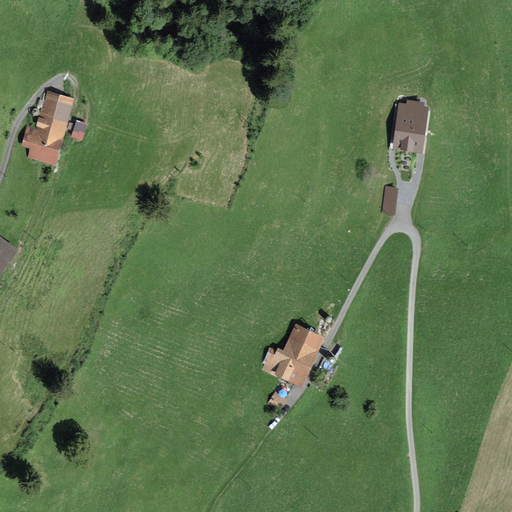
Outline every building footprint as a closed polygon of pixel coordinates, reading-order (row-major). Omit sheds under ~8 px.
[(50,91),(39,129),(28,126),(23,143),(34,146),(32,153),(52,158),(70,97),(50,91)] [(402,103),(397,143),(418,145),(424,106),(416,105),(417,99),(409,97),(408,103),(402,103)] [(91,126),(80,123),(75,138),(86,141),(91,126)] [(385,186),(384,213),(397,213),(398,187),(385,186)] [(0,265),(11,250),(0,241),(0,265)] [(272,349),(263,369),(275,375),(278,370),(299,379),(318,337),(297,328),(285,355),(272,349)] [(269,403),(278,409),(294,385),(282,378),(273,392),(276,393),(269,403)]
